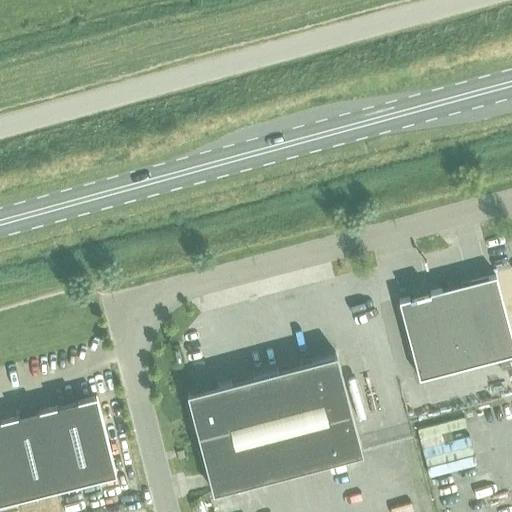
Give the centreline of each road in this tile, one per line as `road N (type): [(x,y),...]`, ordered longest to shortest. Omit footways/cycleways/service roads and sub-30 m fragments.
road 1 (residential): [(167,511),(131,366),(131,332),(154,295),(511,203)]
road 2 (primary): [(0,223),(511,85)]
road 3 (residential): [(0,127),(469,0)]
